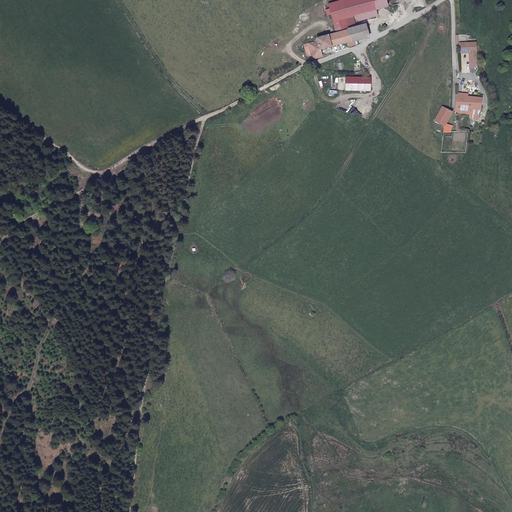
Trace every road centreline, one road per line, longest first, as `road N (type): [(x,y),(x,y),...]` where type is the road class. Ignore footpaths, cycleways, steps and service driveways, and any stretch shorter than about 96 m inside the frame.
road 1 (track): [(128,511),(143,387),(201,120)]
road 2 (track): [(301,68),(103,172),(0,240)]
road 3 (unclassified): [(440,0),(366,44),(301,68)]
road 4 (track): [(0,108),(80,166),(103,172)]
